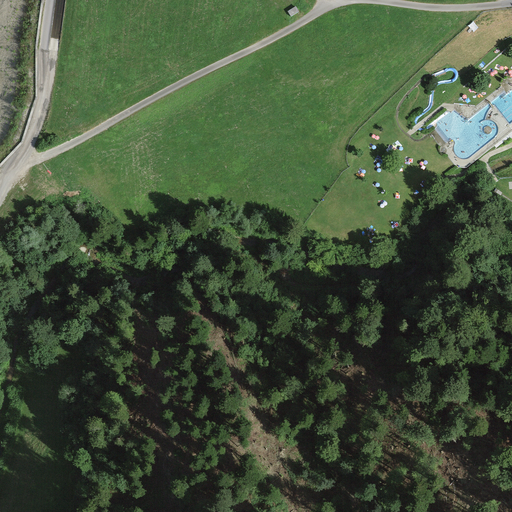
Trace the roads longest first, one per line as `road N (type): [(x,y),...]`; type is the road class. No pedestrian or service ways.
road 1 (residential): [(0,189),(13,167),(339,1)]
road 2 (residential): [(511,3),(339,1)]
